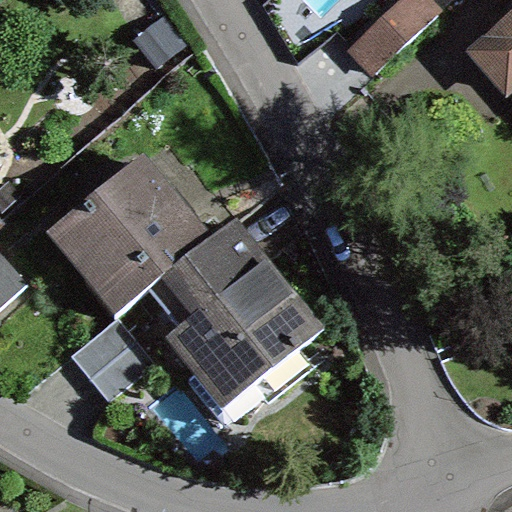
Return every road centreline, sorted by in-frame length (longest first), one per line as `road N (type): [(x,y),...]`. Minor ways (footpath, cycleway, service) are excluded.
road 1 (residential): [(444,486),(399,338),(320,163),(222,0)]
road 2 (residential): [(0,411),(89,462),(213,506)]
road 3 (residential): [(290,511),(444,486)]
